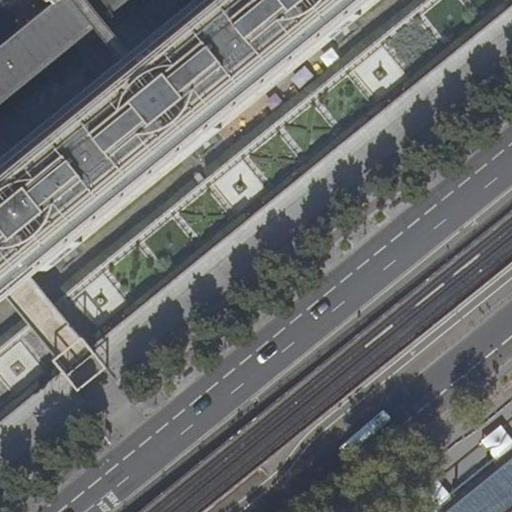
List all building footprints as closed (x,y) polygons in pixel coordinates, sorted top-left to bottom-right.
[(192,0),(167,20),(174,28),(93,93),(87,86),(26,136),(32,143),(0,169),(0,307),(23,289),(378,0),(192,0)] [(46,0),(54,9),(60,4),(64,9),(91,43),(127,14),(115,0),(46,0)] [(115,0),(127,14),(144,0),(115,0)] [(0,61),(0,117),(91,43),(64,9),(0,61)] [(0,488),(10,481),(14,465),(18,462),(24,433),(46,418),(51,400),(34,396),(0,419),(0,488)] [(511,511),(511,459),(481,485),(448,511),(511,511)]
